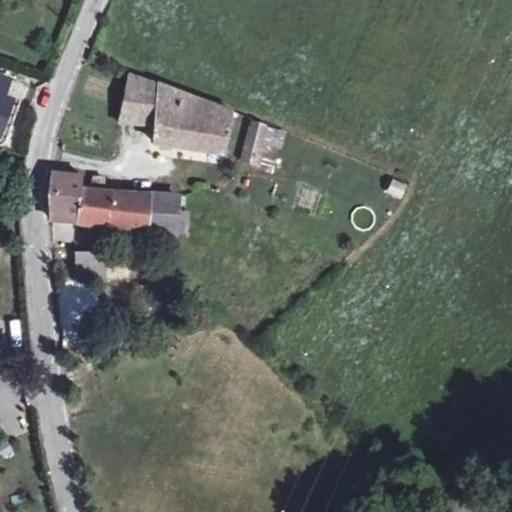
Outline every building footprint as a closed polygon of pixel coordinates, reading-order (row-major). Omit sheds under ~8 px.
[(0,68),(0,128),(10,132),(23,93),(13,90),(18,74),(0,68)] [(130,118),(167,120),(171,83),(141,72),(130,118)] [(240,110),(171,83),(167,120),(166,136),(233,145),(240,110)] [(260,120),(251,157),(272,160),(279,124),(260,120)] [(62,212),(92,215),(94,184),(95,178),(96,170),(63,167),(60,191),(62,212)] [(94,184),(92,215),(196,226),(197,212),(188,209),(189,192),(94,184)] [(114,280),(113,251),(74,252),(74,281),(114,280)]
